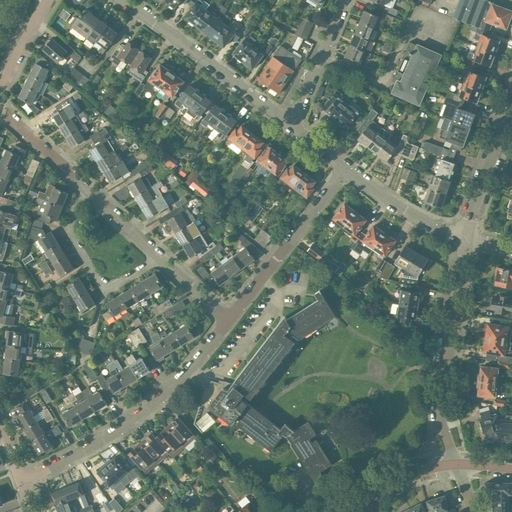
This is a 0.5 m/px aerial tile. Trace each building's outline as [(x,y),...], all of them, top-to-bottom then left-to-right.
[(165,0),(165,1),(175,8),(181,1),(185,4),(187,0),(165,0)] [(189,21),(194,24),(206,9),(210,5),(204,0),(203,2),(199,0),(191,0),(188,4),(193,7),(186,16),(190,20),(189,21)] [(511,12),(511,11),(492,4),(481,0),(460,0),(454,18),(463,22),(471,24),(473,25),(489,32),(493,23),(506,28),(510,19),(511,18),(511,16),(511,13),(511,12)] [(395,15),(397,10),(390,7),(386,6),(384,11),(395,15)] [(63,9),(58,14),(66,20),(70,15),(63,9)] [(81,16),(79,18),(76,16),(70,25),(87,38),(100,20),(86,9),(82,14),(81,14),(80,16),(81,16)] [(210,13),(206,9),(194,24),(199,28),(200,27),(205,31),(209,24),(217,15),(212,11),(210,13)] [(365,11),(360,23),(375,29),(380,17),(365,11)] [(392,22),(394,17),(383,13),(381,18),(392,22)] [(209,36),(214,40),(226,24),(222,21),(223,19),(217,15),(209,24),(205,31),(210,35),(209,36)] [(311,29),(313,24),(314,23),(303,18),(300,24),(311,29)] [(96,41),(98,43),(109,27),(108,26),(100,20),(87,38),(87,39),(94,44),(96,41)] [(360,23),(355,35),(370,41),(375,29),(360,23)] [(227,24),(226,24),(214,40),(218,43),(219,42),(224,45),(231,38),(236,41),(243,32),(234,25),(232,28),(227,24)] [(300,24),(298,29),(309,34),(311,29),(300,24)] [(109,27),(98,43),(102,46),(99,51),(103,54),(118,34),(115,32),(116,30),(111,27),(110,28),(109,27)] [(247,38),(253,31),(248,27),(243,34),(247,38)] [(476,31),(473,38),(480,41),(478,46),(497,54),(500,46),(498,45),(500,40),(488,36),(489,32),(477,27),(476,31)] [(309,34),(298,29),(295,35),(306,40),(309,34)] [(355,35),(351,46),(366,52),(370,41),(355,35)] [(298,36),(292,48),(297,50),(303,39),(298,36)] [(257,42),(252,37),(248,39),(245,37),(234,53),(238,57),(237,58),(242,62),(257,42)] [(270,44),(265,51),(269,54),(274,47),(273,47),(278,40),(275,38),(274,39),(272,37),(268,43),(270,44)] [(75,50),(65,42),(61,46),(52,39),(52,40),(50,39),(48,40),(46,41),(46,43),(48,45),(43,50),(57,62),(63,56),(67,60),(75,50)] [(120,44),(109,59),(118,66),(122,60),(127,64),(130,66),(136,58),(133,56),(138,50),(138,49),(137,48),(137,45),(132,42),(130,43),(129,42),(125,48),(120,44)] [(261,49),(263,46),(257,42),(242,62),(247,66),(247,64),(252,68),(265,52),(261,49)] [(396,83),(392,93),(420,105),(442,55),(418,44),(418,45),(410,42),(392,81),(396,83)] [(466,63),(477,67),(479,62),(490,66),(492,61),(494,61),(497,54),(478,46),(472,44),(467,57),(468,58),(468,60),(466,63)] [(274,56),(258,79),(270,87),(279,93),(295,70),(301,61),(280,46),(274,56)] [(361,64),(366,52),(351,46),(346,58),(361,64)] [(130,66),(127,71),(142,81),(150,70),(145,67),(152,58),(142,51),(141,52),(138,50),(133,56),(136,58),(130,66)] [(36,63),(30,75),(43,81),(49,70),(53,74),(57,70),(45,59),(43,65),(37,61),(36,63)] [(464,84),(483,91),(486,82),(484,82),(486,77),(475,73),(477,67),(466,63),(462,76),(466,77),(464,84)] [(156,84),(161,88),(173,71),(171,70),(167,69),(160,64),(144,86),(145,87),(151,91),(156,84)] [(359,69),(371,75),(373,69),(361,64),(359,69)] [(71,82),(79,72),(74,68),(67,78),(71,82)] [(66,69),(62,74),(67,77),(70,73),(66,69)] [(173,71),(161,88),(166,92),(162,97),(166,100),(170,95),(172,97),(184,80),(177,76),(175,73),(173,71)] [(76,85),(84,75),(79,72),(71,82),(76,85)] [(97,83),(101,78),(95,73),(91,79),(97,83)] [(30,75),(25,86),(37,92),(41,94),(43,95),(46,88),(49,84),(43,81),(30,75)] [(88,79),(84,75),(76,85),(81,89),(88,79)] [(72,93),(69,91),(75,85),(68,79),(59,89),(67,96),(72,93)] [(140,83),(133,93),(139,97),(145,87),(144,86),(140,83)] [(53,92),(56,87),(49,84),(46,88),(53,92)] [(446,97),(463,103),(465,98),(477,102),(478,98),(480,99),(483,91),(464,84),(462,90),(459,89),(457,94),(449,91),(446,97)] [(184,103),(190,107),(200,93),(199,90),(197,88),(194,88),(189,85),(175,104),(181,108),(184,103)] [(41,94),(37,92),(25,86),(19,97),(32,104),(35,97),(39,98),(41,94)] [(318,93),(317,96),(321,97),(322,95),(325,87),(321,86),(318,93)] [(382,94),(375,89),(371,94),(378,99),(382,94)] [(329,99),(321,109),(322,109),(327,113),(328,111),(331,114),(330,115),(332,117),(331,118),(336,122),(352,101),(337,90),(331,98),(330,100),(329,99)] [(201,94),(200,93),(190,107),(186,112),(195,119),(199,113),(201,115),(211,102),(206,98),(206,95),(204,93),(201,94)] [(446,104),(442,117),(444,117),(453,120),(470,126),(475,114),(461,109),(463,103),(446,97),(444,103),(446,104)] [(59,111),(53,115),(60,125),(71,118),(76,115),(67,99),(56,106),(59,111)] [(352,101),(336,122),(341,125),(342,124),(343,126),(344,124),(348,127),(354,119),(358,122),(366,112),(360,108),(360,107),(354,101),(353,102),(352,101)] [(410,108),(401,103),(398,107),(406,114),(410,108)] [(35,104),(31,108),(37,114),(40,110),(35,104)] [(161,118),(164,114),(169,107),(164,104),(156,114),(161,118)] [(210,122),(215,126),(226,113),(225,112),(225,109),(222,108),(219,108),(214,104),(200,123),(206,127),(210,122)] [(105,112),(113,120),(119,112),(110,105),(105,112)] [(169,107),(164,114),(170,118),(175,112),(169,107)] [(372,108),(354,134),(359,138),(358,139),(367,146),(382,127),(373,120),(378,113),(372,108)] [(60,125),(66,136),(78,129),(84,126),(79,119),(86,115),(84,111),(76,115),(71,118),(60,125)] [(226,113),(215,126),(220,130),(216,135),(220,138),(224,133),(226,135),(237,121),(232,117),(232,114),(229,112),(227,113),(226,113)] [(443,128),(440,137),(446,139),(445,139),(453,142),(451,147),(460,151),(462,146),(463,146),(470,126),(453,120),(444,117),(441,128),(443,128)] [(84,126),(78,129),(66,136),(73,147),(85,140),(82,135),(89,130),(86,124),(84,126)] [(236,129),(226,142),(231,145),(239,151),(242,147),(253,133),(242,125),(238,131),(236,129)] [(377,154),(388,139),(392,135),(382,127),(367,146),(377,154)] [(90,136),(94,142),(101,137),(109,133),(106,128),(99,133),(98,131),(90,136)] [(101,137),(94,142),(97,146),(91,150),(97,161),(114,150),(108,139),(111,137),(109,133),(101,137)] [(264,142),(253,133),(242,147),(249,153),(244,159),(250,164),(262,148),(260,147),(264,142)] [(394,152),(402,155),(407,142),(409,137),(403,134),(398,147),(388,139),(377,154),(387,161),(394,152)] [(438,155),(441,147),(425,141),(423,148),(438,155)] [(402,155),(408,158),(414,145),(407,142),(402,155)] [(97,161),(104,172),(116,164),(121,162),(123,160),(119,154),(124,151),(123,150),(128,147),(126,144),(114,150),(109,153),(97,161)] [(268,167),(279,153),(278,153),(278,151),(275,148),(273,149),(268,145),(256,161),(260,164),(257,168),(264,173),(268,167)] [(419,147),(414,145),(408,158),(413,160),(419,147)] [(7,150),(1,163),(14,169),(20,155),(23,156),(26,150),(16,146),(13,153),(7,150)] [(221,146),(215,154),(219,158),(225,150),(221,146)] [(160,160),(166,164),(172,157),(160,148),(154,155),(160,160)] [(263,174),(266,176),(270,176),(273,173),(278,177),(290,161),(285,158),(285,155),(282,153),(280,154),(279,153),(268,167),(264,173),(263,174)] [(136,174),(139,172),(146,168),(151,165),(152,164),(160,160),(154,155),(133,168),(136,174)] [(172,170),(178,162),(172,157),(166,164),(172,170)] [(32,159),(26,175),(33,178),(39,162),(32,159)] [(437,170),(436,176),(451,181),(457,164),(442,159),(440,164),(437,170)] [(121,162),(116,164),(104,172),(110,183),(130,172),(123,160),(121,162)] [(0,165),(0,178),(8,182),(14,169),(1,163),(0,165)] [(242,177),(248,169),(241,164),(231,177),(238,182),(242,177)] [(151,165),(146,168),(139,172),(142,177),(153,170),(151,165)] [(286,180),(294,187),(305,173),(294,165),(290,170),(288,168),(278,182),(282,185),(286,180)] [(250,167),(248,169),(242,177),(246,180),(253,170),(250,167)] [(184,168),(179,174),(184,178),(188,172),(184,168)] [(407,180),(411,170),(405,168),(401,178),(407,180)] [(411,170),(407,180),(414,183),(417,172),(411,170)] [(316,181),(305,173),(294,187),(302,193),(299,198),(304,201),(314,188),(312,186),(316,181)] [(30,183),(33,178),(26,175),(24,180),(30,183)] [(190,186),(195,180),(190,176),(185,183),(190,186)] [(429,188),(446,194),(451,181),(436,176),(433,183),(431,182),(429,188)] [(129,185),(136,196),(147,189),(152,186),(147,177),(141,178),(129,185)] [(195,180),(190,186),(194,189),(199,183),(195,180)] [(142,207),(154,200),(163,194),(159,188),(164,185),(161,181),(152,186),(147,189),(136,196),(142,207)] [(47,194),(44,200),(62,207),(68,193),(55,187),(55,186),(49,184),(45,193),(47,194)] [(441,207),(446,194),(429,188),(424,201),(441,207)] [(40,191),(38,197),(44,200),(47,194),(45,193),(40,191)] [(163,194),(154,200),(142,207),(149,218),(161,211),(170,205),(163,194)] [(39,214),(37,219),(50,224),(52,218),(57,220),(62,207),(44,200),(38,197),(35,203),(42,205),(38,213),(39,214)] [(175,203),(177,208),(180,207),(181,205),(188,202),(185,197),(175,203)] [(7,205),(17,209),(19,210),(21,205),(9,200),(7,205)] [(17,209),(7,205),(3,204),(1,211),(0,210),(0,225),(6,227),(11,228),(15,215),(17,209)] [(258,204),(247,218),(252,223),(263,208),(258,204)] [(334,219),(333,220),(344,228),(345,227),(356,211),(351,207),(350,208),(345,204),(338,213),(337,212),(334,217),(335,218),(334,219)] [(176,232),(189,225),(194,222),(197,221),(193,214),(191,215),(187,209),(184,210),(181,205),(180,207),(177,208),(170,212),(173,217),(168,220),(176,232)] [(207,215),(212,210),(207,206),(203,211),(207,215)] [(216,213),(212,210),(207,215),(212,219),(216,213)] [(362,215),(356,211),(345,227),(354,234),(350,240),(355,243),(363,232),(359,230),(366,220),(361,216),(362,215)] [(35,219),(32,226),(31,231),(29,238),(40,241),(46,252),(59,244),(52,231),(45,235),(42,230),(43,221),(35,219)] [(183,245),(196,237),(201,234),(194,222),(189,225),(176,232),(183,245)] [(0,240),(2,241),(4,233),(9,234),(11,228),(6,227),(0,225),(0,240)] [(355,243),(352,248),(360,254),(363,250),(370,254),(374,248),(385,232),(380,228),(379,229),(374,226),(367,236),(363,232),(355,243)] [(258,234),(268,242),(272,237),(262,229),(258,234)] [(248,251),(256,246),(238,232),(235,234),(245,247),(234,256),(243,267),(254,259),(248,251)] [(380,262),(382,259),(384,255),(385,256),(396,241),(390,236),(385,232),(374,248),(380,252),(376,258),(377,261),(380,262)] [(201,234),(196,237),(183,245),(191,257),(197,253),(201,258),(202,257),(212,249),(209,246),(208,246),(201,234)] [(254,239),(265,247),(268,242),(258,234),(254,239)] [(217,245),(212,249),(216,254),(224,248),(220,243),(217,245)] [(53,263),(66,256),(59,244),(46,252),(53,263)] [(319,260),(324,253),(312,244),(308,251),(319,260)] [(405,271),(407,268),(416,253),(410,249),(411,248),(406,244),(396,262),(403,266),(401,269),(405,271)] [(216,254),(212,249),(202,257),(206,262),(216,254)] [(430,261),(416,253),(407,268),(405,271),(398,282),(407,285),(417,286),(418,275),(423,267),(426,268),(430,261)] [(74,268),(66,256),(53,263),(61,276),(74,268)] [(232,276),(243,267),(234,256),(223,264),(232,276)] [(327,269),(329,267),(335,272),(339,267),(325,256),(321,261),(320,264),(327,269)] [(375,270),(381,274),(388,263),(382,259),(380,262),(375,270)] [(11,266),(24,270),(19,262),(13,260),(11,266)] [(46,261),(40,265),(43,270),(49,266),(46,261)] [(379,278),(387,280),(395,268),(388,263),(381,274),(379,278)] [(232,276),(223,264),(211,273),(219,285),(232,276)] [(43,270),(46,275),(52,271),(49,266),(43,270)] [(203,279),(209,275),(204,267),(198,271),(203,279)] [(498,267),(495,284),(511,287),(511,268),(504,268),(498,267)] [(0,285),(10,288),(14,274),(0,270),(0,285)] [(156,274),(143,281),(151,294),(163,286),(156,274)] [(75,298),(88,291),(80,279),(67,286),(75,298)] [(138,301),(151,294),(143,281),(131,288),(138,301)] [(40,289),(43,294),(52,288),(49,283),(40,289)] [(0,300),(12,304),(14,295),(21,297),(22,291),(15,290),(10,288),(0,285),(0,300)] [(400,303),(418,306),(418,301),(421,301),(422,294),(420,294),(420,293),(416,292),(417,286),(407,285),(406,291),(402,290),(400,303)] [(126,308),(138,301),(131,288),(119,295),(126,308)] [(95,303),(88,291),(75,298),(82,311),(95,303)] [(106,321),(126,308),(119,295),(106,303),(110,309),(102,314),(106,321)] [(511,295),(510,295),(510,297),(501,295),(500,299),(493,298),(491,308),(498,309),(498,313),(507,314),(506,317),(511,317),(511,295)] [(61,300),(64,305),(70,301),(67,296),(61,300)] [(285,435),(284,434),(280,431),(246,405),(244,407),(238,402),(245,394),(252,399),(296,342),(292,339),(295,335),(300,340),(337,316),(325,298),(283,325),(282,325),(235,385),(234,384),(233,384),(225,382),(223,385),(212,381),(209,391),(205,390),(201,403),(208,408),(209,407),(221,416),(223,414),(228,418),(227,420),(233,424),(237,418),(241,421),(238,425),(244,430),(246,428),(255,436),(254,437),(267,448),(269,446),(273,450),(285,435)] [(169,299),(158,306),(162,312),(172,305),(169,299)] [(0,322),(14,325),(15,317),(11,316),(14,304),(12,304),(0,300),(0,322)] [(34,309),(41,310),(42,302),(36,301),(34,309)] [(73,306),(70,301),(64,305),(67,310),(73,306)] [(418,306),(400,303),(398,316),(402,316),(401,323),(410,324),(411,318),(415,319),(416,317),(418,318),(419,311),(417,310),(418,306)] [(153,309),(156,315),(162,312),(158,306),(153,309)] [(162,313),(166,319),(177,312),(173,306),(162,313)] [(133,320),(137,326),(142,324),(138,317),(133,320)] [(132,330),(137,326),(133,320),(128,323),(132,330)] [(187,324),(174,332),(181,344),(194,337),(187,324)] [(511,327),(489,324),(486,338),(510,341),(511,328),(511,327)] [(6,331),(5,338),(8,338),(7,346),(22,347),(27,348),(32,349),(34,334),(27,333),(27,328),(15,325),(15,332),(9,331),(6,331)] [(141,345),(147,341),(139,328),(133,331),(141,345)] [(79,350),(85,352),(89,341),(83,339),(84,337),(81,331),(72,340),(79,350)] [(141,345),(133,331),(128,335),(136,348),(141,345)] [(155,344),(150,347),(157,359),(158,360),(160,361),(164,359),(164,357),(163,355),(169,352),(162,340),(157,332),(151,336),(155,344)] [(169,352),(181,344),(174,332),(162,340),(169,352)] [(510,341),(486,338),(484,352),(505,355),(506,349),(510,350),(511,342),(510,341)] [(95,343),(89,341),(85,352),(92,354),(95,343)] [(20,361),(22,347),(7,346),(5,360),(20,361)] [(75,364),(76,355),(66,354),(65,364),(75,364)] [(112,363),(116,369),(121,366),(117,360),(116,361),(112,354),(108,356),(112,363)] [(130,366),(138,379),(151,371),(143,358),(137,361),(133,355),(126,359),(130,366)] [(26,363),(20,362),(20,361),(5,360),(3,374),(19,375),(19,369),(25,370),(26,363)] [(92,381),(98,378),(97,377),(88,362),(82,365),(92,381)] [(111,372),(116,369),(112,363),(107,366),(111,372)] [(126,386),(138,379),(130,366),(123,370),(121,366),(116,369),(126,386)] [(480,379),(480,381),(497,382),(498,368),(482,366),(481,372),(480,372),(478,374),(477,378),(479,379),(480,379)] [(106,391),(110,388),(114,393),(126,386),(116,369),(111,372),(113,376),(107,380),(103,374),(97,377),(98,378),(106,391)] [(495,397),(497,382),(480,381),(480,382),(479,382),(477,383),(476,387),(478,389),(479,389),(478,395),(495,397)] [(34,386),(17,396),(20,402),(37,392),(34,386)] [(82,392),(87,399),(95,412),(107,404),(99,392),(94,395),(89,388),(82,392)] [(52,400),(45,389),(40,392),(47,404),(52,400)] [(82,419),(95,412),(87,399),(82,392),(75,396),(77,399),(72,402),(75,407),(82,419)] [(73,393),(68,396),(72,402),(77,399),(75,396),(73,393)] [(67,405),(72,402),(68,396),(63,399),(67,405)] [(25,429),(37,422),(25,401),(17,407),(22,414),(18,417),(25,429)] [(82,419),(75,407),(62,414),(70,427),(82,419)] [(41,412),(44,417),(50,413),(47,408),(41,412)] [(496,440),(498,419),(497,415),(492,417),(490,410),(481,413),(483,420),(480,421),(484,432),(486,432),(488,438),(490,438),(490,439),(496,440)] [(44,417),(47,422),(54,418),(50,413),(44,417)] [(203,435),(215,424),(207,415),(195,426),(203,435)] [(499,421),(498,419),(496,440),(501,441),(502,439),(508,440),(511,415),(506,415),(505,422),(499,421)] [(179,417),(167,428),(185,447),(196,437),(179,417)] [(25,429),(32,441),(45,434),(37,422),(25,429)] [(286,424),(281,430),(285,433),(289,436),(292,434),(299,445),(296,447),(317,481),(321,478),(319,474),(330,467),(315,443),(313,444),(310,439),(317,435),(309,422),(295,431),(286,424)] [(167,428),(156,437),(156,438),(169,453),(173,457),(185,447),(167,428)] [(152,433),(141,443),(158,463),(169,453),(156,438),(156,437),(152,433)] [(52,446),(45,434),(32,441),(36,447),(33,449),(36,455),(39,453),(40,454),(52,446)] [(146,473),(158,463),(141,443),(129,454),(146,473)] [(105,462),(126,485),(134,478),(135,479),(139,475),(131,465),(130,465),(126,469),(115,456),(112,460),(111,460),(110,459),(105,462)] [(215,456),(210,460),(214,465),(218,461),(215,456)] [(126,485),(105,462),(100,467),(102,468),(97,472),(106,482),(113,490),(121,482),(125,486),(126,485)] [(80,481),(51,493),(56,505),(57,505),(60,511),(73,511),(69,500),(85,494),(80,481)] [(484,493),(487,493),(486,511),(508,511),(509,494),(511,494),(511,483),(485,483),(484,493)] [(176,494),(180,491),(175,485),(172,488),(176,494)] [(448,511),(445,495),(427,501),(429,511),(448,511)] [(116,511),(119,511),(123,508),(114,498),(112,500),(109,502),(116,511)] [(108,511),(113,509),(108,501),(102,505),(107,511),(108,511)] [(237,511),(265,511),(264,509),(261,511),(252,501),(237,511)] [(410,509),(412,511),(429,511),(427,501),(420,504),(419,503),(415,505),(415,507),(410,509)]
